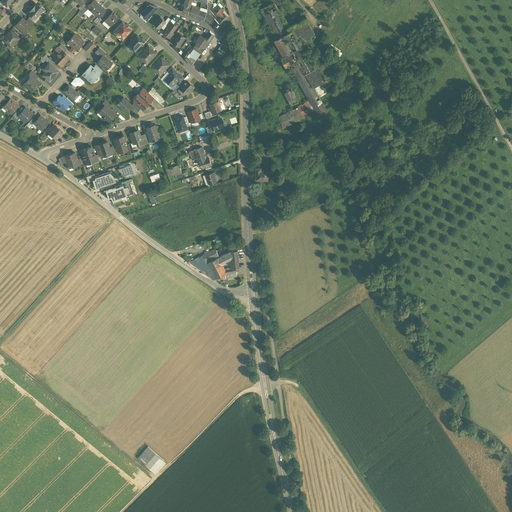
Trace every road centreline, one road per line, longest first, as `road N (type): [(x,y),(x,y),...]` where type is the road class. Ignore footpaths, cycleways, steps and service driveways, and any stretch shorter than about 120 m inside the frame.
road 1 (track): [(384,511),(303,389),(282,382),(240,394),(128,511)]
road 2 (secondary): [(253,298),(247,101),(231,0)]
road 3 (residential): [(39,156),(223,292),(253,298)]
road 4 (secondary): [(293,511),(253,298)]
road 5 (track): [(157,483),(0,351)]
road 6 (track): [(0,351),(120,216)]
road 7 (track): [(429,0),(511,149)]
road 8 (residential): [(91,138),(196,100),(205,87),(192,72)]
